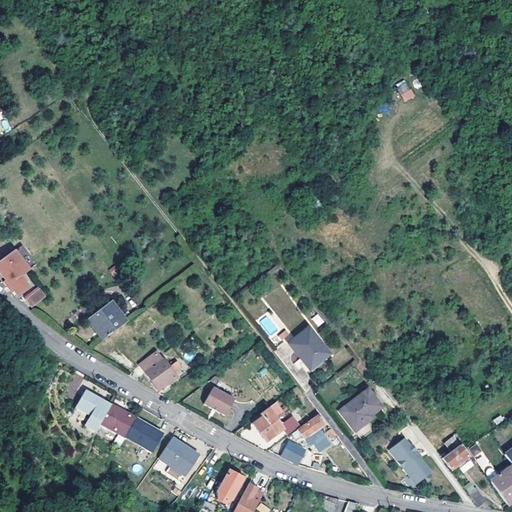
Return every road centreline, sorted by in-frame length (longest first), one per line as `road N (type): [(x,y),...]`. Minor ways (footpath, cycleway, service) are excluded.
road 1 (residential): [(0,297),(63,354),(210,433),(379,497)]
road 2 (track): [(392,161),(484,262),(511,305)]
road 3 (residential): [(379,497),(307,391)]
